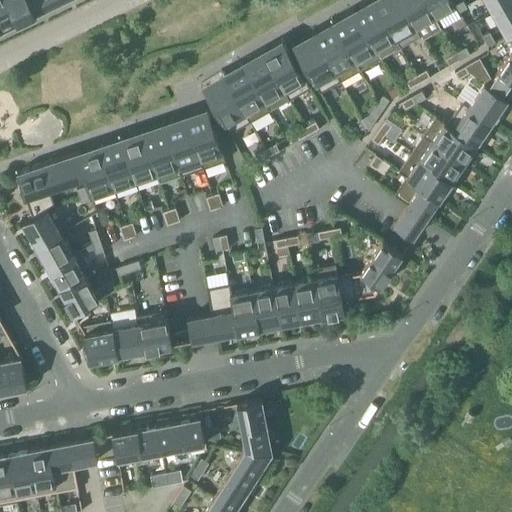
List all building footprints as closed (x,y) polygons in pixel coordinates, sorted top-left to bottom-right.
[(8,0),(0,0),(0,27),(1,30),(19,21),(8,0)] [(8,0),(19,21),(37,12),(31,0),(8,0)] [(31,0),(37,12),(62,0),(31,0)] [(399,0),(382,0),(376,4),(395,38),(415,27),(399,0)] [(426,0),(399,0),(415,27),(435,15),(426,0)] [(426,0),(435,15),(455,4),(454,1),(452,0),(426,0)] [(462,0),(455,0),(454,1),(455,4),(459,11),(466,7),(462,0)] [(485,0),(492,11),(511,0),(485,0)] [(511,0),(492,11),(507,36),(511,32),(511,0)] [(376,4),(356,15),(375,49),(395,38),(376,4)] [(356,15),(336,26),(360,69),(380,57),(375,49),(356,15)] [(336,26),(316,37),(340,80),(360,69),(336,26)] [(482,35),(488,45),(495,42),(489,31),(482,35)] [(511,44),(511,49),(488,85),(508,99),(511,92),(511,32),(507,36),(511,44)] [(340,80),(316,37),(295,49),(320,92),(340,80)] [(286,44),(265,56),(289,98),(310,87),(286,44)] [(465,46),(455,52),(460,59),(470,54),(465,46)] [(460,59),(455,52),(445,58),(449,65),(460,59)] [(265,56),(245,67),(270,110),(270,109),(266,101),(284,91),(289,99),(289,98),(265,56)] [(476,68),(472,61),(465,65),(469,72),(476,68)] [(454,71),(458,78),(469,72),(465,65),(454,71)] [(245,67),(225,78),(250,121),(270,110),(245,67)] [(426,69),(416,74),(420,82),(430,76),(426,69)] [(420,82),(416,74),(406,80),(410,87),(420,82)] [(250,121),(225,78),(205,90),(217,111),(229,133),(250,121)] [(463,101),(462,101),(492,121),(494,119),(495,120),(499,114),(498,113),(508,99),(488,85),(484,82),(468,105),(463,101)] [(421,90),(411,95),(415,103),(425,97),(421,90)] [(382,94),(376,104),(383,109),(389,99),(382,94)] [(415,103),(411,95),(401,101),(405,108),(415,103)] [(492,121),(462,101),(447,123),(476,144),(478,141),(480,142),(484,137),(482,136),(492,121)] [(369,113),(362,118),(368,130),(383,109),(376,104),(369,113)] [(210,113),(187,121),(203,167),(225,160),(210,113)] [(436,116),(423,134),(460,160),(472,143),(476,145),(476,144),(447,123),(436,116)] [(315,120),(305,126),(309,133),(319,127),(315,120)] [(384,120),(378,129),(385,134),(391,124),(384,120)] [(187,121),(166,128),(182,175),(203,167),(187,121)] [(309,133),(305,126),(295,132),(299,139),(309,133)] [(144,135),(157,173),(160,182),(182,175),(166,128),(144,135)] [(385,134),(378,129),(371,139),(378,144),(385,134)] [(347,139),(351,146),(361,140),(357,133),(347,139)] [(423,134),(411,152),(452,180),(452,179),(449,177),(460,160),(423,134)] [(144,135),(122,142),(135,180),(157,173),(144,135)] [(122,142),(101,150),(114,188),(135,180),(122,142)] [(275,143),(265,148),(269,155),(279,150),(275,143)] [(269,155),(265,148),(255,154),(259,161),(269,155)] [(78,150),(76,151),(84,173),(88,184),(90,191),(91,195),(114,188),(101,150),(80,157),(78,150)] [(22,185),(32,215),(54,203),(48,185),(84,173),(76,151),(17,171),(19,179),(18,179),(20,186),(22,185)] [(399,170),(407,175),(440,198),(452,180),(411,152),(399,170)] [(376,154),(369,164),(376,168),(382,158),(376,154)] [(440,198),(407,175),(394,194),(407,203),(393,224),(413,237),(440,198)] [(77,188),(79,195),(90,191),(88,184),(77,188)] [(90,191),(79,195),(81,202),(92,198),(91,195),(90,191)] [(219,192),(212,194),(217,208),(223,205),(219,192)] [(217,208),(212,194),(206,196),(210,210),(217,208)] [(143,203),(146,210),(153,207),(150,200),(143,203)] [(54,203),(32,215),(22,221),(31,237),(29,238),(33,244),(34,243),(36,246),(61,232),(48,209),(55,205),(54,203)] [(176,207),(169,209),(174,222),(180,220),(176,207)] [(174,222),(169,209),(162,211),(167,224),(174,222)] [(132,221),(126,223),(130,237),(137,235),(132,221)] [(130,237),(126,223),(119,226),(124,239),(130,237)] [(340,226),(329,228),(330,237),(342,235),(340,226)] [(254,228),(257,242),(264,240),(262,227),(254,228)] [(89,231),(92,242),(100,239),(96,228),(89,231)] [(330,237),(329,228),(317,231),(319,239),(330,237)] [(36,246),(48,267),(73,253),(61,232),(36,246)] [(226,234),(220,235),(222,249),(229,247),(226,234)] [(298,234),(286,237),(288,245),(299,243),(298,234)] [(222,249),(220,235),(213,236),(215,250),(222,249)] [(288,245),(286,237),(275,239),(276,247),(288,245)] [(100,239),(92,242),(96,253),(104,250),(100,239)] [(360,272),(338,276),(343,300),(374,294),(402,253),(383,239),(360,272)] [(48,267),(59,288),(84,274),(77,260),(73,253),(48,267)] [(138,259),(127,263),(130,271),(141,267),(138,259)] [(336,262),(314,267),(323,315),(345,311),(343,300),(338,276),(336,262)] [(130,271),(127,263),(116,267),(119,274),(130,271)] [(315,276),(294,280),(302,320),(323,315),(314,267),(313,267),(315,276)] [(84,274),(59,288),(77,320),(91,313),(87,305),(99,298),(84,274)] [(117,290),(113,279),(105,281),(109,292),(117,290)] [(294,280),(273,284),(280,319),(300,315),(301,320),(302,320),(294,280)] [(238,332),(229,283),(207,287),(211,312),(187,317),(192,341),(238,332)] [(230,283),(229,283),(238,332),(259,328),(252,288),(231,292),(230,283)] [(273,284),(252,288),(259,328),(260,328),(259,323),(280,319),(273,284)] [(166,309),(138,314),(145,350),(148,349),(149,350),(155,349),(155,348),(173,344),(166,309)] [(145,350),(138,314),(137,314),(139,321),(112,326),(118,355),(121,354),(121,356),(128,354),(128,353),(145,350)] [(118,355),(112,326),(84,332),(90,360),(118,355)] [(0,359),(0,390),(14,388),(15,389),(21,388),(21,386),(27,385),(21,355),(0,359)] [(237,402),(246,446),(270,451),(266,431),(268,431),(262,397),(237,402)] [(189,417),(156,423),(162,455),(163,455),(161,448),(183,444),(185,451),(206,447),(205,440),(203,431),(201,417),(189,419),(189,417)] [(162,455),(156,423),(155,424),(156,426),(146,428),(146,425),(112,432),(117,457),(140,452),(142,459),(162,455)] [(221,437),(219,428),(203,431),(205,440),(221,437)] [(94,435),(48,444),(57,491),(78,487),(73,464),(98,459),(94,435)] [(48,444),(28,448),(37,494),(57,491),(48,444)] [(246,446),(213,496),(235,510),(253,482),(251,480),(270,451),(246,446)] [(17,450),(8,452),(17,498),(37,494),(28,448),(27,448),(27,450),(18,452),(17,450)] [(8,452),(0,453),(0,501),(17,498),(8,452)] [(201,457),(190,474),(198,479),(208,462),(201,457)] [(180,469),(165,472),(168,483),(182,480),(180,469)] [(168,483),(165,472),(150,475),(153,486),(168,483)] [(173,502),(180,506),(191,490),(183,485),(173,502)] [(213,496),(203,511),(230,511),(232,509),(234,510),(235,510),(213,496)] [(75,503),(60,506),(60,511),(72,511),(77,511),(75,503)]
